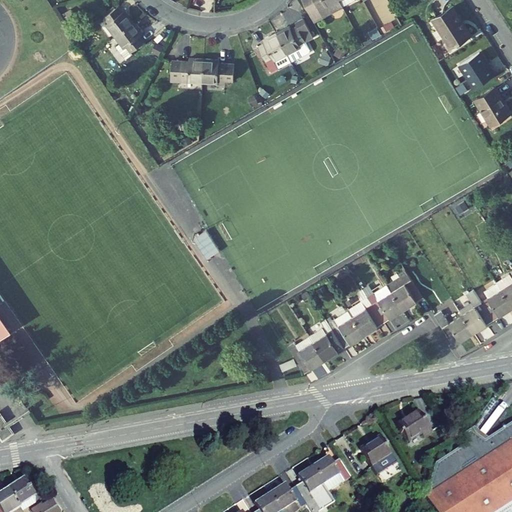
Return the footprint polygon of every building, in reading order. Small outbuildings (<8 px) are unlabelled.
[(302,0),(314,22),(323,17),(320,12),(327,8),(330,13),(343,7),(342,6),(340,0),(339,0),(302,0)] [(116,8),(114,6),(104,14),(105,16),(116,8)] [(118,6),(116,8),(105,16),(109,22),(106,24),(115,36),(134,22),(125,10),(122,12),(118,6)] [(453,7),(434,19),(452,47),(471,35),(453,7)] [(327,8),(320,12),(323,17),(330,13),(327,8)] [(290,26),(277,33),(287,54),(291,61),(310,51),(305,41),(313,37),(304,19),(296,23),(297,26),(291,29),(290,26)] [(392,21),(382,27),(384,30),(394,25),(392,21)] [(134,22),(115,36),(120,44),(124,48),(127,46),(131,52),(145,42),(140,36),(143,34),(134,22)] [(382,35),(378,28),(368,33),(371,38),(372,40),(382,35)] [(278,68),(278,67),(275,61),(287,54),(277,33),(263,40),(265,43),(258,47),(272,72),(278,68)] [(163,46),(157,43),(152,53),(158,55),(163,46)] [(126,59),(133,54),(131,52),(127,46),(124,48),(120,44),(116,47),(120,51),(126,59)] [(457,64),(473,88),(495,73),(479,49),(457,64)] [(344,54),(338,50),(335,54),(342,58),(344,54)] [(287,54),(275,61),(278,67),(291,61),(287,54)] [(331,57),(323,54),(320,63),(328,66),(331,57)] [(189,61),(172,60),(171,80),(181,81),(181,78),(187,78),(187,81),(203,82),(204,59),(189,58),(189,61)] [(219,60),(204,59),(203,82),(218,83),(218,80),(233,81),(234,64),(219,63),(219,60)] [(494,88),(476,99),(492,124),(510,113),(494,88)] [(260,93),(265,98),(268,94),(263,89),(260,93)] [(470,204),(467,200),(452,208),(455,213),(470,204)] [(474,219),(465,225),(468,229),(477,223),(474,219)] [(458,224),(440,234),(443,239),(461,229),(458,224)] [(400,276),(387,284),(404,309),(423,297),(406,269),(399,274),(400,276)] [(497,282),(501,289),(511,306),(511,271),(496,282),(497,282)] [(484,290),(488,297),(501,289),(497,282),(484,290)] [(365,292),(366,294),(384,322),(404,309),(387,284),(374,292),(371,288),(365,292)] [(475,306),(462,314),(474,332),(493,320),(481,301),(474,289),(467,293),(473,302),(475,306)] [(488,297),(481,301),(493,320),(511,307),(511,306),(501,289),(488,297)] [(364,300),(348,310),(364,334),(384,322),(366,294),(362,297),(364,300)] [(459,310),(462,314),(475,306),(473,302),(459,310)] [(348,310),(329,322),(345,347),(364,334),(348,310)] [(449,322),(441,311),(435,314),(454,345),(474,332),(462,314),(449,322)] [(0,312),(0,337),(11,329),(0,312)] [(313,341),(325,359),(345,347),(329,322),(327,320),(321,323),(323,327),(326,333),(313,341)] [(313,341),(326,333),(323,327),(310,336),(313,341)] [(313,341),(310,336),(296,344),(300,349),(313,341)] [(300,349),(296,344),(295,342),(288,346),(305,372),(325,359),(313,341),(300,349)] [(423,439),(432,433),(419,412),(397,426),(400,431),(399,432),(400,433),(401,433),(408,443),(420,435),(423,439)] [(0,414),(0,433),(3,439),(13,432),(0,414)] [(435,511),(494,511),(511,501),(511,422),(484,441),(476,434),(472,429),(461,436),(466,444),(435,464),(426,497),(435,511)] [(361,452),(371,468),(391,455),(379,437),(371,443),(372,445),(361,452)] [(371,443),(359,450),(361,452),(372,445),(371,443)] [(343,482),(350,478),(339,460),(332,464),(328,458),(313,467),(323,484),(338,475),(343,482)] [(308,493),(323,484),(313,467),(297,477),(301,483),(295,488),(310,511),(318,511),(320,511),(308,493)] [(328,492),(343,482),(338,475),(323,484),(328,492)] [(7,490),(18,507),(34,497),(23,480),(7,490)] [(310,511),(295,488),(289,491),(285,485),(269,495),(280,511),(295,511),(299,510),(300,511),(310,511)] [(0,511),(21,511),(18,507),(7,490),(0,494),(0,511)] [(280,511),(269,495),(254,505),(258,511),(256,511),(280,511)] [(21,511),(35,504),(34,497),(18,507),(21,511)] [(52,499),(42,505),(40,503),(30,510),(31,511),(47,511),(57,506),(52,499)]
